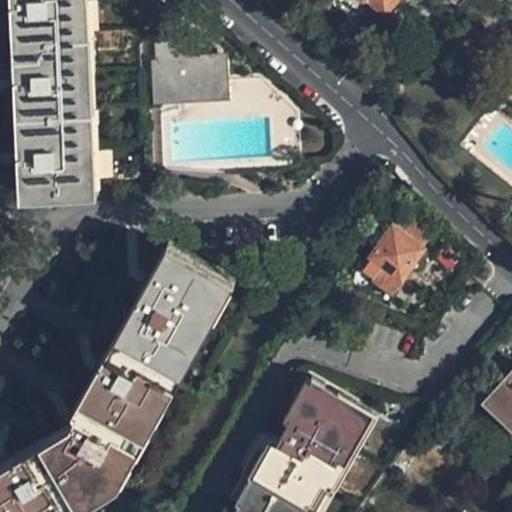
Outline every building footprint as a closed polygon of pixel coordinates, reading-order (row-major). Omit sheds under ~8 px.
[(94,175),(82,0),(19,0),(31,179),(94,175)] [(227,87),(226,51),(204,52),(203,30),(161,33),(164,90),(227,87)] [(433,216),(409,197),(397,213),(421,230),(433,216)] [(402,274),(425,243),(395,221),(394,221),(372,250),(402,274)] [(0,511),(43,511),(118,467),(228,274),(176,243),(70,423),(0,465),(0,511)] [(511,416),(511,373),(491,397),(511,416)] [(333,402),(338,394),(307,377),(285,415),(287,417),(283,423),(270,416),(247,454),(257,460),(230,506),(227,505),(222,511),(335,511),(345,497),(332,489),(324,484),(361,418),(333,402)] [(375,416),(338,394),(333,402),(361,418),(324,484),(332,489),(375,416)] [(511,511),(511,506),(420,442),(371,511),(511,511)]
